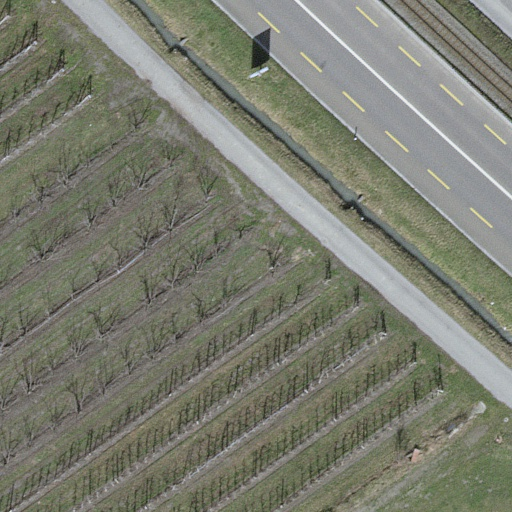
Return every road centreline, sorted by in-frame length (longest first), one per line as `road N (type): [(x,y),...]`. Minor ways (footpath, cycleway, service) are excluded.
road 1 (unclassified): [(511,388),(89,0)]
road 2 (primary): [(297,0),(511,193)]
